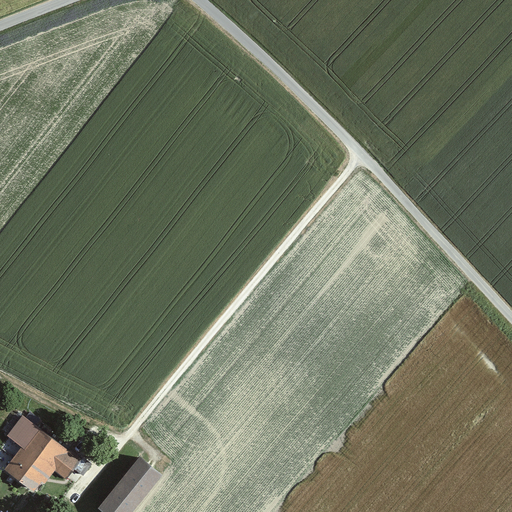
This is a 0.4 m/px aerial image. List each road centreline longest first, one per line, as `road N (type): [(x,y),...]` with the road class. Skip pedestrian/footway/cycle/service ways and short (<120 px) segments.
road 1 (track): [(71,500),(362,154)]
road 2 (tertiary): [(201,0),(362,154),(511,317)]
